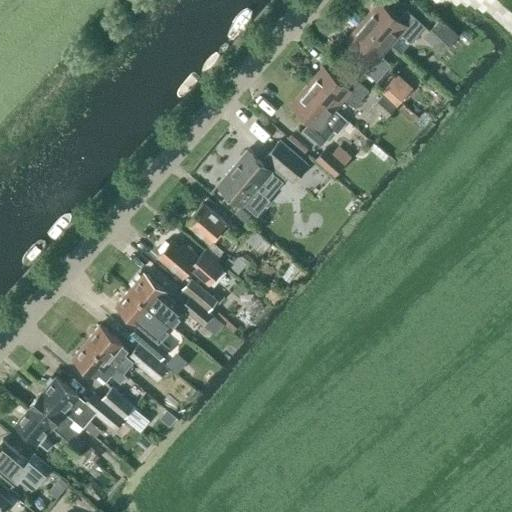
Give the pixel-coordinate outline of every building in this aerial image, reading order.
[(363,21),(391,45),(401,34),(410,42),(424,26),(406,10),(398,19),(379,2),(363,21)] [(459,33),(441,17),(431,29),(448,45),(459,33)] [(381,56),(391,45),(363,21),(347,39),(366,56),(358,65),(377,81),(391,65),(381,56)] [(393,64),(378,81),(399,99),(414,82),(393,64)] [(307,85),(334,109),(343,98),(354,107),(369,90),(350,74),(342,84),(323,67),(307,85)] [(347,120),(334,109),(307,85),(291,104),(310,121),(303,130),(321,146),(334,130),(337,133),(347,120)] [(264,165),(246,150),(218,184),(243,205),(243,204),(257,215),(269,200),(256,189),(275,166),(293,182),(308,164),(280,140),(265,158),(267,160),(264,165)] [(344,164),(324,148),(314,160),(334,177),(344,164)] [(229,224),(203,202),(186,221),(210,241),(219,231),(231,241),(240,231),(230,223),(229,224)] [(198,257),(182,243),(180,246),(171,239),(158,255),(183,276),(191,268),(209,283),(223,267),(204,250),(198,257)] [(282,275),(289,281),(300,267),(293,261),(282,275)] [(167,291),(144,272),(130,289),(172,325),(180,316),(170,309),(176,302),(165,293),(167,291)] [(181,289),(190,296),(208,311),(208,310),(217,299),(191,278),(181,289)] [(172,325),(130,289),(116,305),(138,324),(130,334),(161,360),(170,349),(160,340),(172,325)] [(208,311),(190,296),(181,306),(203,325),(212,314),(208,311)] [(100,324),(86,341),(124,373),(133,361),(125,355),(128,351),(121,345),(123,343),(100,324)] [(127,375),(124,373),(86,341),(72,358),(94,377),(97,374),(106,381),(112,374),(121,382),(127,375)] [(168,367),(139,343),(128,357),(156,381),(168,367)] [(42,392),(83,426),(88,420),(70,405),(79,395),(56,376),(42,392)] [(124,417),(134,405),(111,387),(101,398),(124,417)] [(29,407),(52,426),(69,441),(64,448),(74,456),(85,443),(76,435),(83,426),(74,419),(42,392),(29,407)] [(124,417),(101,399),(93,392),(84,403),(114,429),(124,417)] [(135,404),(128,416),(144,425),(151,413),(135,404)] [(15,424),(38,443),(39,442),(48,450),(53,444),(44,436),(52,426),(29,407),(15,424)] [(27,461),(2,440),(0,441),(0,471),(14,484),(19,478),(32,489),(50,467),(34,453),(27,461)] [(0,511),(2,511),(11,503),(0,493),(0,511)]
